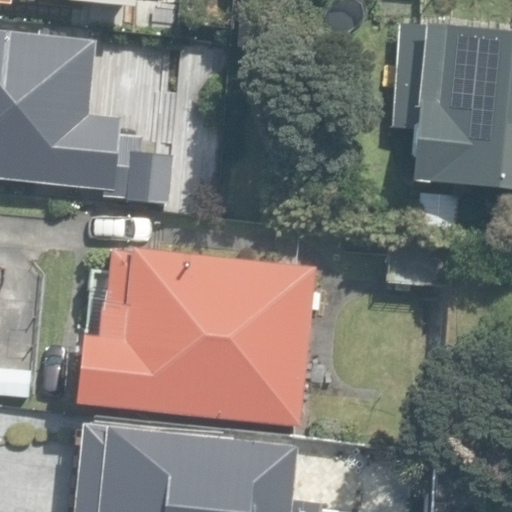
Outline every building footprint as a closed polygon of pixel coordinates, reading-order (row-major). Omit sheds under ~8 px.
[(418,179),(511,187),(511,33),(448,28),(448,35),(411,31),(404,105),(424,107),(418,179)] [(104,198),(171,205),(176,157),(143,154),(145,137),(121,135),(123,119),(92,116),(99,42),(0,32),(0,181),(105,192),(104,198)] [(417,224),(456,226),(458,197),(418,195),(417,224)] [(387,235),(385,282),(441,285),(443,237),(387,235)] [(75,403),(298,424),(309,309),(317,310),(319,291),(312,290),(314,266),(110,247),(105,300),(100,300),(97,335),(81,334),(75,403)] [(0,394),(32,398),(32,373),(0,368),(0,394)] [(407,420),(416,379),(368,369),(359,410),(407,420)] [(75,511),(322,511),(324,503),(293,500),(299,448),(84,425),(75,511)]
